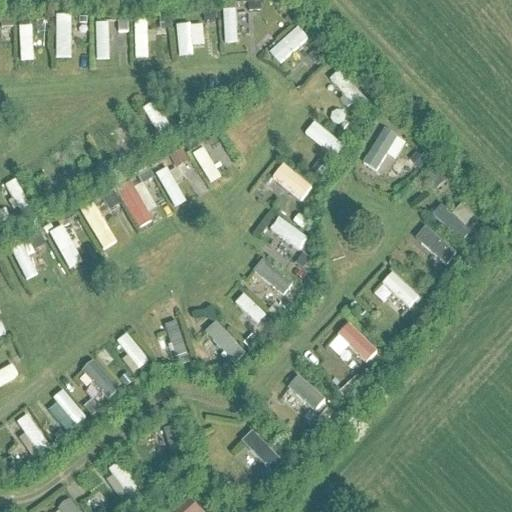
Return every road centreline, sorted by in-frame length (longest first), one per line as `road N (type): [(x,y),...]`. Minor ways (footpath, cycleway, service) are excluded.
road 1 (track): [(0,417),(132,303),(202,220),(277,154),(302,116)]
road 2 (track): [(0,500),(55,483),(170,395),(234,407),(344,295)]
road 3 (track): [(312,511),(511,277)]
road 4 (track): [(0,96),(70,97),(219,71),(257,70),(286,87)]
road 5 (track): [(344,295),(394,243),(391,218),(373,205),(347,204),(328,225),(331,250)]
